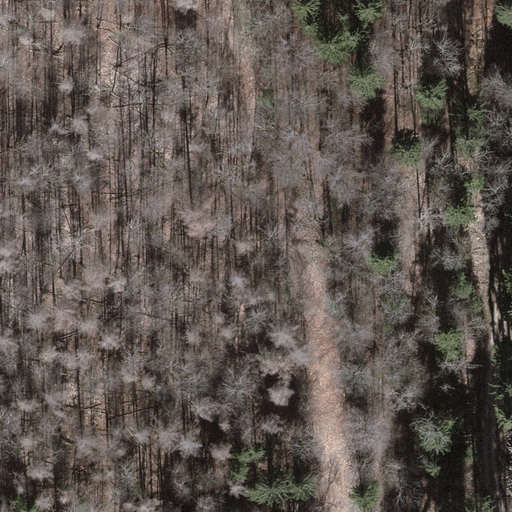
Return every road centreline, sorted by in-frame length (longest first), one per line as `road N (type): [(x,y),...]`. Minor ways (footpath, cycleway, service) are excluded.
road 1 (track): [(231,0),(243,93),(326,303),(338,511)]
road 2 (track): [(511,219),(487,425),(504,511)]
